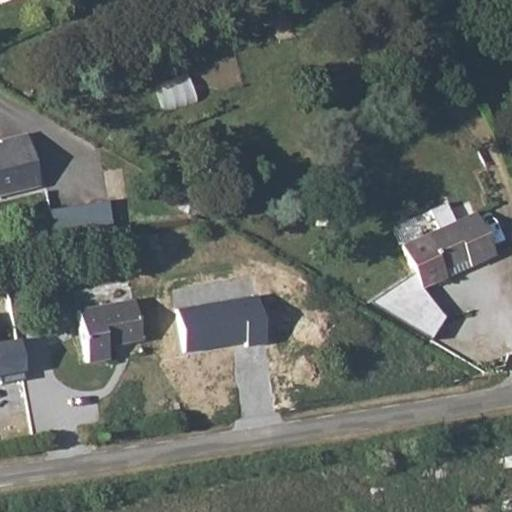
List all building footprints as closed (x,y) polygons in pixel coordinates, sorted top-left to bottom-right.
[(190,73),(157,84),(167,113),(200,102),(190,73)] [(0,146),(0,194),(44,183),(28,130),(3,138),(6,145),(0,146)] [(64,207),(69,242),(119,233),(113,198),(64,207)] [(54,208),(60,243),(69,242),(64,207),(54,208)] [(477,256),(481,265),(505,255),(487,214),(403,251),(414,276),(421,291),(448,279),(444,270),(477,256)] [(448,279),(481,265),(477,256),(444,270),(448,279)] [(421,291),(414,276),(371,306),(432,343),(446,320),(421,291)] [(182,356),(268,341),(260,296),(174,312),(182,356)] [(139,355),(134,315),(77,323),(82,374),(103,370),(104,359),(139,355)] [(0,374),(24,371),(18,339),(0,341),(0,374)]
